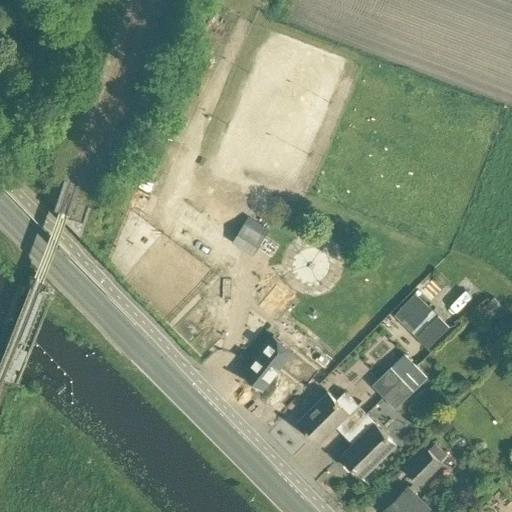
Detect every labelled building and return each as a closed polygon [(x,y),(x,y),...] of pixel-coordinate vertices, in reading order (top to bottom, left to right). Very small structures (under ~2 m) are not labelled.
[(150,185),(161,161),(151,157),(140,180),(150,185)] [(249,216),(238,234),(259,247),(270,229),(249,216)] [(428,349),(450,327),(415,292),(393,315),(428,349)] [(495,298),(479,313),(487,322),(503,307),(495,298)] [(501,321),(493,327),(503,338),(510,332),(501,321)] [(263,389),(292,351),(274,337),(244,374),(263,389)] [(384,397),(402,380),(390,368),(372,385),(384,397)] [(412,391),(402,380),(384,397),(395,408),(412,391)] [(344,436),(366,414),(345,392),(337,400),(329,392),(297,423),(318,444),(336,427),(344,436)] [(366,414),(344,436),(353,444),(340,456),(362,478),(396,444),(366,414)] [(443,464),(441,462),(427,447),(406,468),(422,485),(443,464)] [(384,511),(429,511),(407,488),(383,511),(384,511)]
